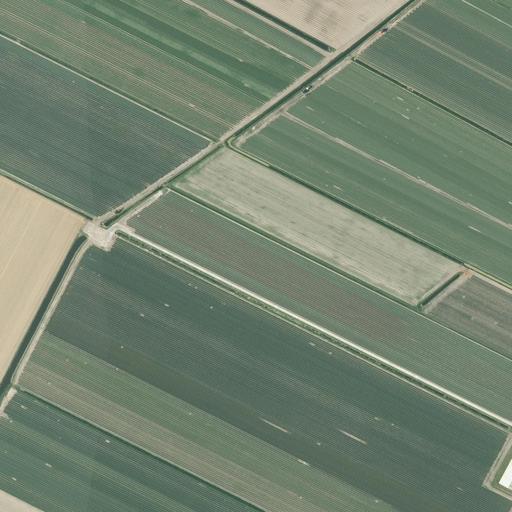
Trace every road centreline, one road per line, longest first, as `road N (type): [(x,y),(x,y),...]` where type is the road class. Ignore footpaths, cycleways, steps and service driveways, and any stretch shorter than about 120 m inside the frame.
road 1 (track): [(86,221),(96,235),(117,226),(511,424)]
road 2 (track): [(90,226),(332,57),(225,0)]
road 3 (track): [(0,381),(86,221)]
